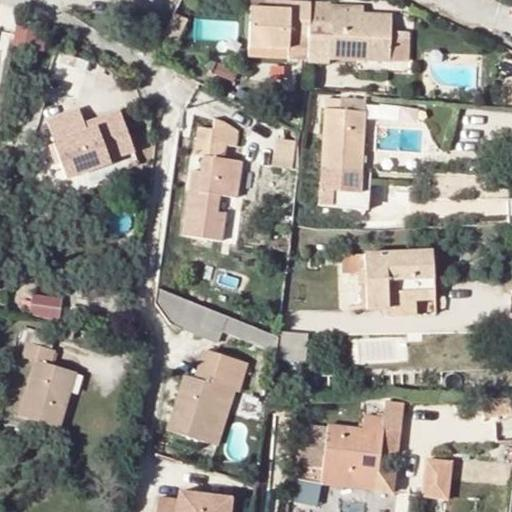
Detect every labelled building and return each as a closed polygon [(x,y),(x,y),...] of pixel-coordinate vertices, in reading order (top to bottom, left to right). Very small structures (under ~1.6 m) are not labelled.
[(309,18),(310,1),(248,0),(246,47),(287,49),(288,37),(308,38),(309,18)] [(351,6),(352,15),(362,15),(362,6),(351,6)] [(329,19),(309,18),(308,38),(307,60),(307,63),(327,64),(327,59),(389,61),(389,38),(391,16),(362,15),(352,15),(340,14),(329,14),(329,19)] [(239,38),(239,20),(198,20),(199,39),(239,38)] [(288,37),(287,49),(287,59),(307,60),(308,38),(288,37)] [(406,38),(389,38),(389,61),(405,62),(406,38)] [(364,102),(339,101),(339,111),(324,109),(318,206),(367,210),(369,187),(369,172),(360,172),(364,102)] [(127,112),(46,142),(61,182),(142,153),(127,112)] [(199,128),(197,141),(225,145),(235,146),(237,130),(214,116),(212,129),(199,128)] [(276,139),(274,167),(291,169),(294,142),(276,139)] [(190,191),(184,235),(220,241),(224,214),(217,212),(219,195),(236,197),(241,161),(223,158),(225,145),(197,141),(195,155),(203,156),(201,172),(198,192),(190,191)] [(192,171),(190,191),(198,192),(201,172),(192,171)] [(431,249),(341,254),(342,264),(342,273),(363,273),(365,310),(386,309),(386,303),(415,302),(434,302),(431,249)] [(342,264),(341,254),(316,255),(317,265),(342,264)] [(252,329),(155,288),(153,302),(157,310),(167,324),(178,328),(215,345),(220,333),(274,355),(276,336),(252,329)] [(61,316),(63,296),(34,294),(32,314),(61,316)] [(386,303),(386,309),(386,319),(415,318),(415,302),(386,303)] [(304,361),(307,334),(280,332),(277,358),(304,361)] [(33,361),(18,416),(58,428),(74,372),(50,365),(54,351),(26,342),(21,357),(33,361)] [(225,389),(235,391),(237,393),(246,364),(204,350),(194,378),(184,375),(167,430),(208,443),(225,389)] [(217,447),(235,391),(225,389),(208,443),(217,447)] [(483,400),(486,418),(510,412),(506,395),(483,400)] [(380,430),(328,423),(327,430),(379,435),(380,430)] [(374,475),(376,460),(377,451),(389,453),(395,454),(397,432),(380,430),(379,435),(327,430),(322,473),(348,475),(346,491),(389,498),(392,476),(374,475)] [(377,451),(376,460),(388,461),(389,453),(377,451)] [(425,462),(420,500),(444,503),(449,465),(425,462)] [(320,488),(346,491),(348,475),(322,473),(320,488)] [(111,490),(109,505),(122,507),(124,492),(111,490)] [(227,511),(230,498),(177,492),(176,500),(156,498),(154,511),(227,511)]
